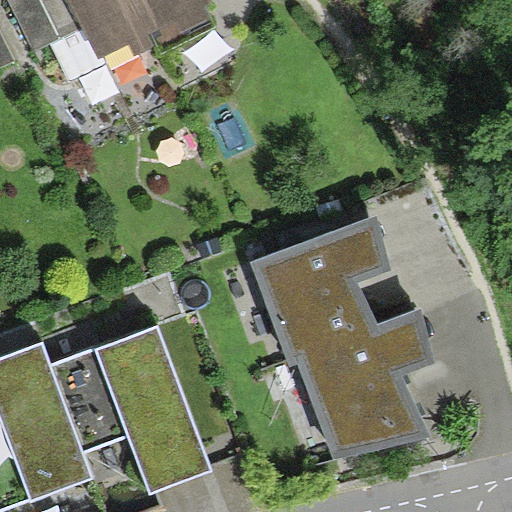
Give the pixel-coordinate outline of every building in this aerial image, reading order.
[(66,0),(17,0),(10,4),(36,54),(82,30),(66,0)] [(202,13),(212,8),(207,0),(66,0),(82,30),(99,63),(130,47),(138,62),(154,55),(148,43),(177,28),(184,43),(210,29),(202,13)] [(330,440),(419,421),(393,359),(424,351),(416,302),(372,323),(358,293),(347,270),(377,255),(373,205),(252,255),(285,351),(298,344),(330,440)] [(44,366),(76,448),(119,431),(141,488),(200,465),(160,364),(146,327),(44,366)] [(76,448),(44,366),(34,340),(0,353),(0,422),(0,423),(1,425),(0,425),(0,507),(86,474),(76,448)]
